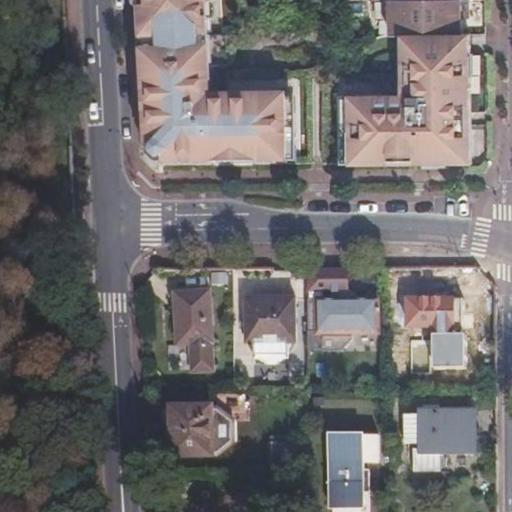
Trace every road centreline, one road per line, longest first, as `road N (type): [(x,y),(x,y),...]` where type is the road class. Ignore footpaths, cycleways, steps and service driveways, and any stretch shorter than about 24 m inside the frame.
road 1 (secondary): [(511,248),(439,229),(109,220)]
road 2 (secondary): [(123,511),(109,220)]
road 3 (residential): [(511,259),(511,511)]
road 4 (secondary): [(109,220),(96,0)]
